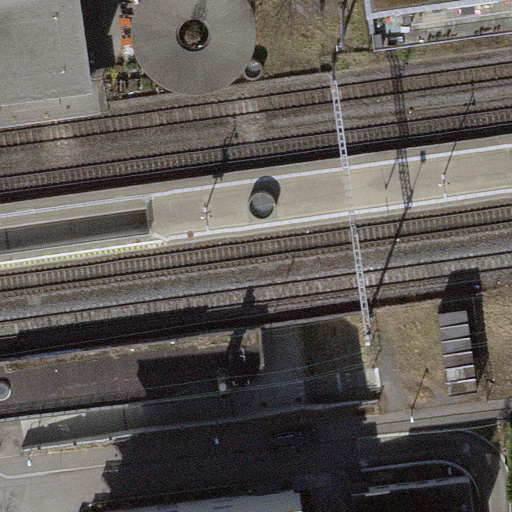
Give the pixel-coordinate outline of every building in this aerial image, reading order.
[(0,0),(0,118),(101,104),(97,79),(93,80),(86,27),(81,0),(0,0)] [(136,19),(139,37),(147,53),(159,66),(174,75),(192,79),(210,78),(226,72),(241,61),(251,46),(256,29),(256,11),(253,0),(139,0),(139,1),(136,19)] [(476,0),(363,0),(366,15),(476,0)] [(237,335),(241,378),(269,375),(265,332),(237,335)] [(34,355),(36,407),(173,401),(170,349),(34,355)] [(354,511),(472,511),(468,474),(352,488),(354,511)] [(295,511),(292,487),(97,511),(295,511)]
